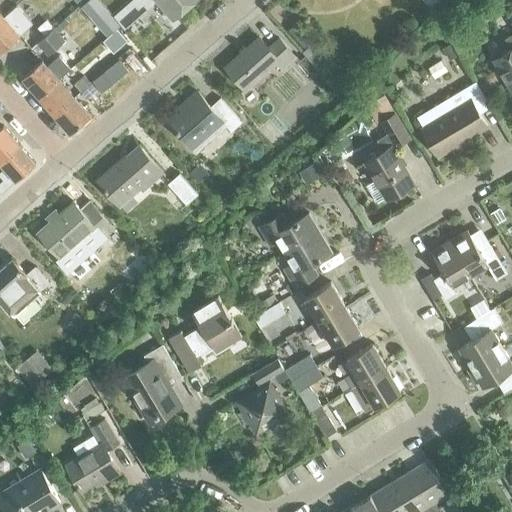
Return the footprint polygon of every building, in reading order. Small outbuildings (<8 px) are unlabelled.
[(88,0),(80,7),(91,19),(103,9),(95,0),(88,0)] [(152,0),(154,0),(172,20),(195,0),(145,0),(148,3),(152,0)] [(126,15),(147,39),(158,30),(136,6),(126,15)] [(3,16),(0,18),(0,51),(19,34),(3,16)] [(37,42),(53,27),(50,30),(38,16),(25,28),(37,42)] [(106,36),(118,26),(113,20),(101,30),(106,36)] [(511,20),(511,21),(511,22),(511,33),(506,37),(511,48),(493,59),(511,90),(511,20)] [(304,52),(323,75),(335,65),(315,42),(297,21),(287,29),(306,50),(304,52)] [(53,27),(37,42),(48,55),(65,41),(53,27)] [(278,40),(268,49),(259,38),(226,67),(246,90),(276,64),(282,71),(295,59),(278,40)] [(38,96),(58,78),(42,60),(21,77),(38,96)] [(90,82),(97,76),(91,69),(84,75),(83,74),(73,83),(85,98),(96,89),(90,82)] [(92,81),(100,92),(112,83),(104,72),(92,81)] [(53,114),(73,96),(58,78),(38,96),(53,114)] [(421,127),(437,155),(486,125),(478,112),(489,105),(475,81),(446,98),(417,117),(422,126),(421,127)] [(220,99),(211,107),(198,92),(186,103),(189,106),(170,123),(195,151),(225,125),(230,131),(241,121),(220,99)] [(73,96),(53,114),(70,132),(90,115),(73,96)] [(392,147),(408,137),(385,98),(369,107),(378,122),(381,120),(388,132),(376,139),(383,150),(365,161),(375,179),(366,185),(376,201),(385,196),(386,197),(412,182),(392,147)] [(0,160),(19,144),(3,125),(0,128),(0,160)] [(19,144),(0,160),(0,162),(5,168),(0,172),(0,175),(3,179),(0,182),(0,193),(36,162),(19,144)] [(142,190),(162,172),(138,146),(121,161),(119,160),(97,181),(125,212),(138,201),(133,195),(140,188),(142,190)] [(167,184),(186,206),(198,195),(180,174),(167,184)] [(90,202),(80,211),(72,202),(38,233),(69,268),(100,240),(101,241),(114,229),(90,202)] [(285,251),(318,231),(307,212),(287,224),(280,212),(258,225),(269,244),(277,239),(285,251)] [(448,240),(470,276),(487,266),(495,279),(507,272),(490,244),(479,251),(467,229),(448,240)] [(318,231),(285,251),(291,262),(283,267),(294,286),(316,273),(309,262),(330,250),(318,231)] [(452,286),(470,276),(448,240),(430,251),(443,272),(432,278),(445,299),(455,293),(452,286)] [(35,268),(26,276),(11,259),(0,268),(0,302),(13,317),(35,299),(34,298),(49,284),(35,268)] [(318,320),(344,304),(330,281),(304,296),(318,320)] [(214,349),(239,334),(216,294),(190,309),(199,323),(182,334),(179,328),(167,335),(188,370),(199,363),(194,355),(212,345),(214,349)] [(253,316),(259,327),(284,312),(278,301),(253,316)] [(344,304),(318,320),(332,343),(358,328),(344,304)] [(467,368),(502,347),(490,328),(502,321),(493,307),(470,320),(479,334),(458,346),(461,354),(459,355),(467,368)] [(350,386),(385,365),(372,342),(346,358),(353,370),(344,375),(350,386)] [(121,377),(147,419),(177,400),(163,379),(177,370),(160,343),(142,354),(146,361),(121,377)] [(511,364),(502,347),(467,368),(475,381),(478,380),(482,386),(503,374),(511,388),(511,387),(511,364)] [(16,366),(31,385),(52,369),(37,350),(16,366)] [(291,380),(316,365),(308,353),(284,368),(291,380)] [(278,381),(287,376),(277,358),(252,372),(258,383),(273,374),(278,381)] [(309,411),(321,404),(308,384),(322,375),(316,365),(291,380),(297,390),(309,411)] [(385,365),(350,386),(365,410),(400,389),(385,365)] [(249,420),(255,430),(286,412),(268,381),(237,399),(242,409),(235,413),(242,424),(249,420)] [(81,413),(86,421),(104,410),(99,402),(81,413)] [(321,404),(309,411),(324,436),(336,429),(321,404)] [(101,478),(103,481),(119,471),(105,449),(118,442),(103,418),(88,427),(99,444),(65,464),(81,490),(101,478)] [(407,470),(432,511),(444,511),(440,505),(437,506),(434,501),(448,493),(427,458),(407,470)] [(432,511),(407,470),(388,482),(405,511),(416,511),(423,508),(424,511),(432,511)] [(45,501),(48,506),(59,499),(43,471),(0,496),(0,501),(6,511),(40,511),(37,506),(45,501)] [(405,511),(388,482),(368,494),(379,511),(405,511)] [(379,511),(368,494),(343,509),(345,511),(379,511)]
